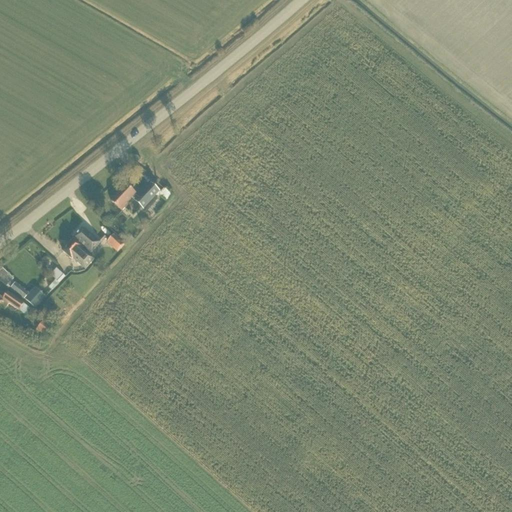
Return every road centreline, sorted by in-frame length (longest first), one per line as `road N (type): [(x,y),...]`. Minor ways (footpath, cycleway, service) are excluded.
road 1 (tertiary): [(0,246),(300,0)]
road 2 (track): [(511,136),(342,0)]
